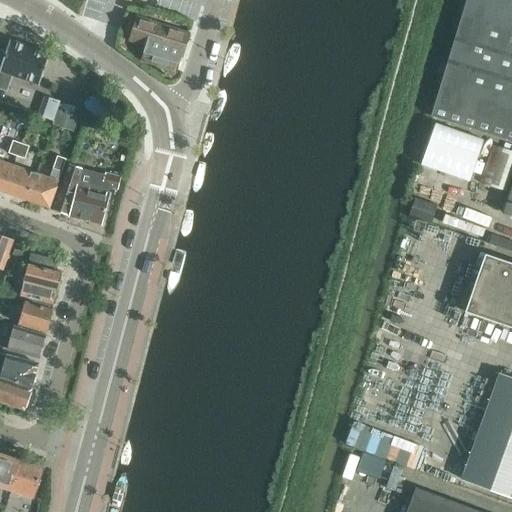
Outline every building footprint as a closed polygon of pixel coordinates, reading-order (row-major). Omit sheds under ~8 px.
[(511,0),(466,0),(462,14),(511,29),(511,0)] [(434,107),(431,116),(511,141),(511,29),(462,14),(434,107)] [(129,40),(146,46),(141,60),(176,71),(180,57),(181,57),(189,34),(135,17),(129,40)] [(49,54),(9,41),(5,52),(0,50),(0,89),(6,92),(12,76),(39,85),(49,54)] [(90,78),(82,88),(116,113),(123,103),(90,78)] [(57,111),(52,125),(73,132),(78,118),(57,111)] [(421,165),(469,181),(483,140),(435,123),(421,165)] [(511,178),(511,151),(492,145),(479,183),(507,192),(511,178)] [(7,158),(15,160),(19,148),(11,146),(7,158)] [(19,148),(15,160),(24,163),(28,151),(19,148)] [(57,156),(52,169),(61,172),(66,159),(57,156)] [(0,191),(4,193),(13,166),(0,161),(0,191)] [(53,210),(68,215),(82,169),(70,165),(53,210)] [(4,193),(27,201),(36,174),(13,166),(4,193)] [(52,169),(49,179),(58,182),(61,172),(52,169)] [(36,174),(27,201),(49,208),(58,182),(36,174)] [(80,177),(77,186),(69,217),(101,225),(109,194),(107,193),(108,188),(117,190),(120,178),(105,174),(101,192),(103,183),(80,177)] [(511,184),(502,213),(511,216),(511,184)] [(0,236),(0,269),(3,271),(13,241),(0,236)] [(11,263),(27,267),(20,296),(52,304),(56,291),(57,291),(62,274),(55,272),(57,262),(58,263),(58,261),(14,250),(11,263)] [(473,290),(465,312),(511,328),(511,264),(485,255),(476,281),(473,290)] [(18,325),(46,333),(53,310),(25,302),(18,325)] [(7,350),(40,359),(46,336),(13,328),(7,350)] [(0,377),(32,388),(38,365),(0,352),(0,377)] [(511,378),(499,374),(461,480),(511,498),(511,378)] [(0,402),(24,410),(32,389),(0,378),(0,402)] [(358,448),(364,449),(359,469),(381,475),(385,459),(417,467),(423,443),(363,427),(358,448)] [(0,487),(10,491),(20,461),(11,458),(10,456),(3,453),(1,455),(0,454),(0,487)] [(20,461),(10,491),(33,498),(43,469),(39,468),(38,465),(32,463),(29,465),(20,461)] [(406,511),(481,511),(415,488),(406,511)]
